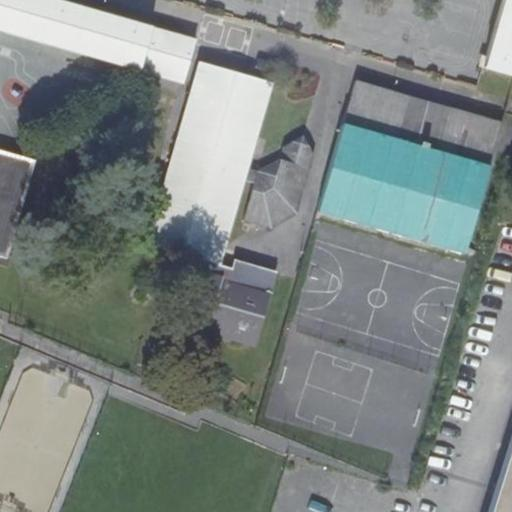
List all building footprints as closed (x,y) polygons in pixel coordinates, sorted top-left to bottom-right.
[(0,0),(0,32),(178,84),(190,40),(46,0),(0,0)] [(511,0),(496,0),(477,67),(511,77),(511,0)] [(308,157),(278,148),(274,161),(253,175),(243,172),(268,84),(194,62),(142,243),(177,253),(174,266),(189,271),(181,303),(196,332),(249,350),(271,274),(230,262),(228,268),(217,265),(240,183),(249,186),(239,222),(265,231),(292,216),(308,157)] [(495,124),(351,83),(314,212),(459,255),(495,124)] [(32,160),(0,151),(0,153),(0,259),(6,261),(32,160)] [(511,511),(511,429),(486,511),(511,511)]
